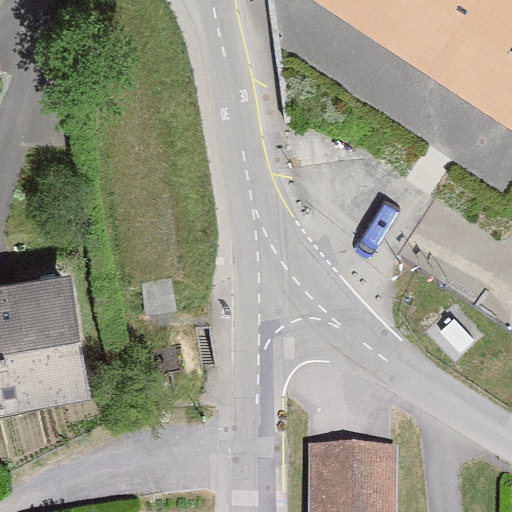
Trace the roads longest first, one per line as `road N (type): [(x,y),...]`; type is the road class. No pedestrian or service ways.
road 1 (residential): [(253,271),(511,430)]
road 2 (residential): [(212,0),(253,271)]
road 3 (residential): [(253,271),(254,511)]
